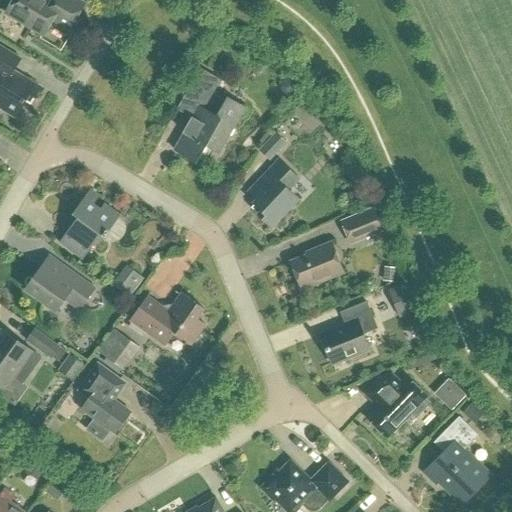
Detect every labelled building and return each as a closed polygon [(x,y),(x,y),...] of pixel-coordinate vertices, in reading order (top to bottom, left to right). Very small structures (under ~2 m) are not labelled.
[(48,0),(13,0),(6,13),(44,35),(53,19),(69,29),(84,5),(77,0),(52,0),(51,2),(48,0)] [(0,106),(0,108),(15,118),(26,101),(31,104),(41,87),(14,71),(21,59),(0,45),(0,106)] [(201,68),(182,101),(198,110),(174,150),(197,163),(206,146),(219,153),(245,108),(227,97),(225,101),(214,94),(222,81),(201,68)] [(276,132),(259,149),(270,160),(287,143),(276,132)] [(298,178),(279,161),(262,179),(271,187),(252,207),(271,226),(297,199),(287,189),(298,178)] [(84,198),(72,214),(77,218),(59,242),(83,259),(96,241),(100,244),(121,215),(104,204),(100,209),(84,198)] [(370,210),(342,222),(351,243),(379,231),(370,210)] [(331,243),(314,250),(315,252),(291,262),(302,289),(343,273),(331,243)] [(159,269),(168,275),(177,261),(168,255),(159,269)] [(380,280),(391,282),(393,267),(381,265),(380,280)] [(132,300),(146,281),(130,268),(115,287),(132,300)] [(28,287),(26,289),(56,311),(65,299),(79,310),(94,289),(70,273),(62,284),(41,269),(34,279),(30,277),(28,278),(26,281),(26,284),(28,287)] [(205,309),(182,293),(168,311),(147,296),(130,321),(165,346),(174,333),(191,345),(206,325),(198,319),(205,309)] [(345,325),(320,335),(332,365),(370,349),(363,334),(378,328),(367,302),(340,312),(345,325)] [(35,329),(27,340),(51,358),(59,347),(35,329)] [(2,330),(0,332),(0,385),(5,390),(14,377),(22,383),(41,358),(33,352),(2,330)] [(124,370),(140,347),(114,330),(98,352),(124,370)] [(60,369),(75,379),(85,363),(70,353),(60,369)] [(87,429),(102,440),(110,430),(115,434),(130,412),(114,400),(123,387),(122,382),(101,366),(96,367),(81,387),(82,392),(90,398),(82,410),(95,419),(87,429)] [(387,438),(412,413),(416,417),(429,403),(425,400),(428,397),(407,377),(401,383),(392,373),(378,379),(364,393),(374,403),(375,402),(379,406),(367,418),(387,438)] [(460,412),(472,424),(481,415),(469,403),(460,412)] [(444,452),(424,472),(437,484),(439,481),(463,504),(490,476),(463,450),(478,435),(459,417),(434,442),(444,452)] [(320,510),(348,482),(329,464),(311,482),(291,462),(275,477),(274,475),(261,488),(274,501),(276,499),(288,511),(293,511),(301,504),(306,509),(307,509),(308,510),(310,511),(316,511),(319,511),(320,510)] [(0,511),(24,511),(11,502),(15,497),(4,489),(0,494),(0,511)] [(187,511),(224,511),(216,497),(198,508),(197,506),(187,511)]
